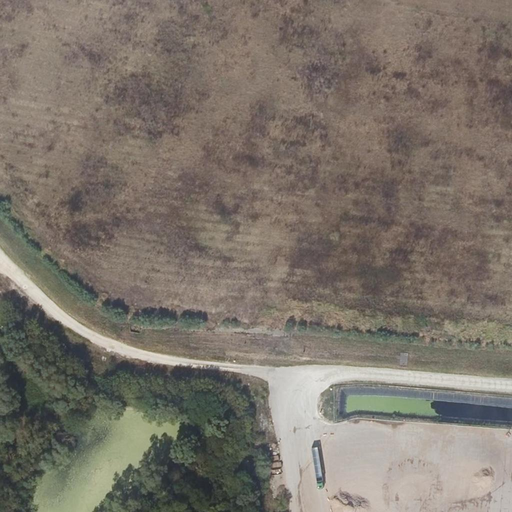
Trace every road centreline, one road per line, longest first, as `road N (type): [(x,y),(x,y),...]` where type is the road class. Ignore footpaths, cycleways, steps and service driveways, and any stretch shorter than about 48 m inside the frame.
road 1 (track): [(511,388),(152,360),(72,328),(0,262)]
road 2 (track): [(306,511),(291,372)]
